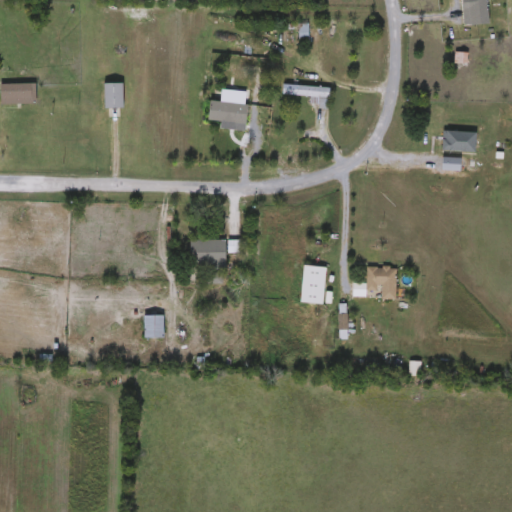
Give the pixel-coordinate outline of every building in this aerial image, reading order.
[(300,42),(299,28),(307,27),(308,41),(300,42)] [(0,84),(36,84),(36,104),(0,104),(0,84)] [(105,107),(105,84),(124,84),(124,107),(105,107)] [(310,96),(282,94),(282,84),(330,86),(329,106),(309,106),(310,96)] [(477,150),(442,150),(442,131),(477,131),(477,150)] [(190,240),(228,240),(228,267),(190,267),(190,240)] [(302,302),(303,265),(326,266),(325,303),(302,302)] [(396,299),(381,299),(381,290),(366,290),(366,267),(396,267),(396,299)] [(144,338),(144,314),(165,314),(165,338),(144,338)]
